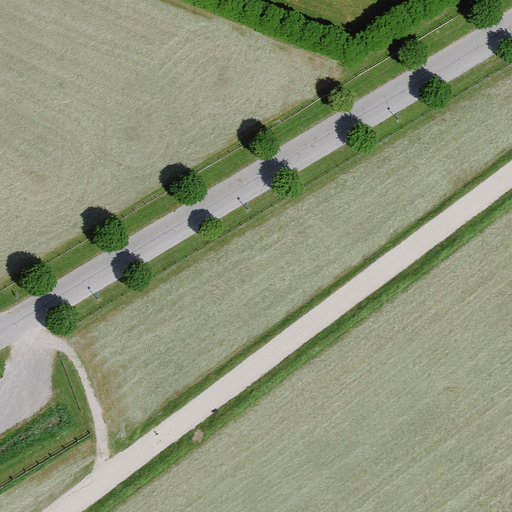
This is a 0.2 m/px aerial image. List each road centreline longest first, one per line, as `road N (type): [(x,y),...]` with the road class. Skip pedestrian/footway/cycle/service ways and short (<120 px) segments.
road 1 (unclassified): [(511,26),(0,331)]
road 2 (track): [(61,511),(511,176)]
